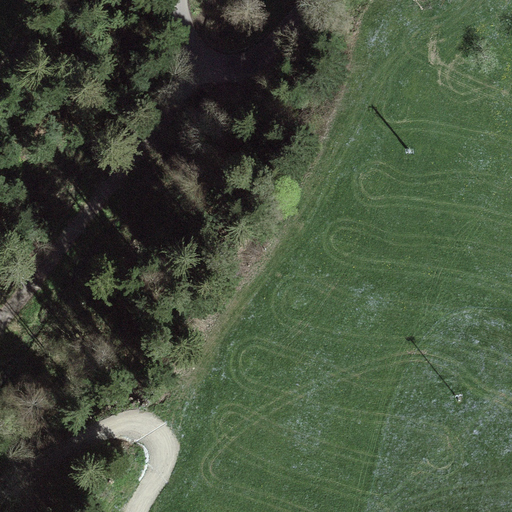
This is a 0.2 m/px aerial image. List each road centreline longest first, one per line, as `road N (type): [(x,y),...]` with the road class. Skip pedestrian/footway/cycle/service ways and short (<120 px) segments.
road 1 (track): [(199,59),(167,119),(0,323)]
road 2 (track): [(0,487),(112,426),(132,424),(158,440),(161,454),(137,511)]
road 3 (track): [(308,0),(259,53),(221,66),(195,56),(182,0)]
